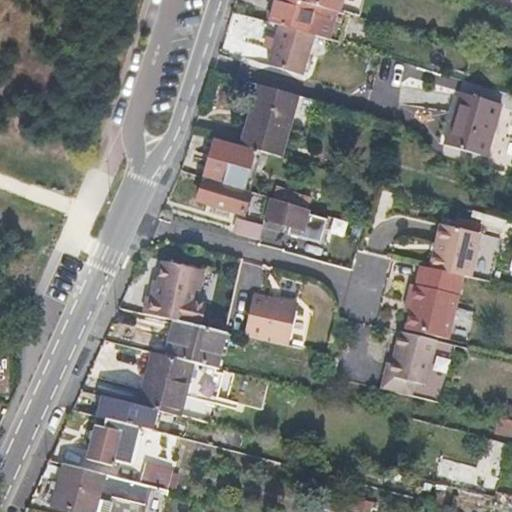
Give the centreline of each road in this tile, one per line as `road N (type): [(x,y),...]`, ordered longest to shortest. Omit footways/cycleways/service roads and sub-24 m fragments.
road 1 (tertiary): [(2,511),(104,278)]
road 2 (tertiary): [(139,187),(175,127),(215,0)]
road 3 (residential): [(172,0),(136,110),(139,187)]
